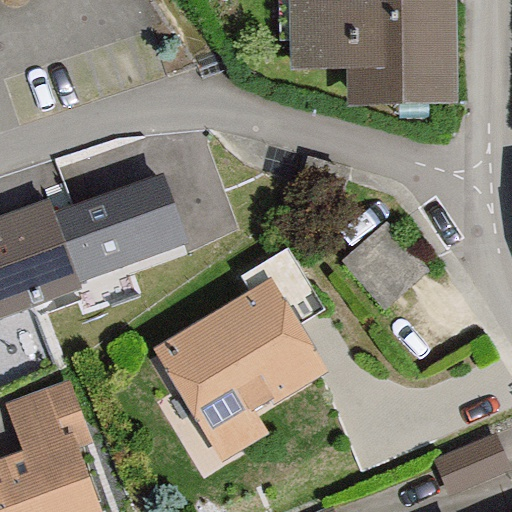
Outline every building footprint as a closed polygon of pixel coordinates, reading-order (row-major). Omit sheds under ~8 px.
[(335,119),(453,117),(451,8),(387,10),(386,0),(273,0),(276,81),(335,80),(335,119)] [(160,175),(55,213),(82,282),(187,245),(160,175)] [(0,319),(84,287),(82,282),(55,213),(50,200),(0,219),(0,319)] [(420,279),(376,229),(340,261),(384,310),(420,279)] [(320,376),(258,282),(144,358),(168,394),(155,403),(206,479),(262,442),(250,423),(320,376)] [(0,511),(84,511),(62,450),(87,441),(67,387),(0,411),(0,428),(14,465),(0,470),(0,511)]
